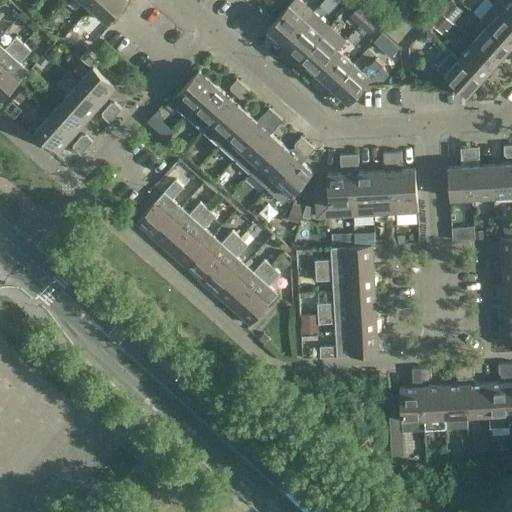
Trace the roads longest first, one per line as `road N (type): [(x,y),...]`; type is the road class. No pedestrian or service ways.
road 1 (residential): [(212,28),(328,127),(429,124)]
road 2 (tertiary): [(303,511),(117,347)]
road 3 (residential): [(441,341),(429,124)]
road 4 (residential): [(150,183),(107,147),(177,68)]
road 5 (tertiary): [(1,259),(117,347)]
road 6 (tertiary): [(117,347),(17,242)]
